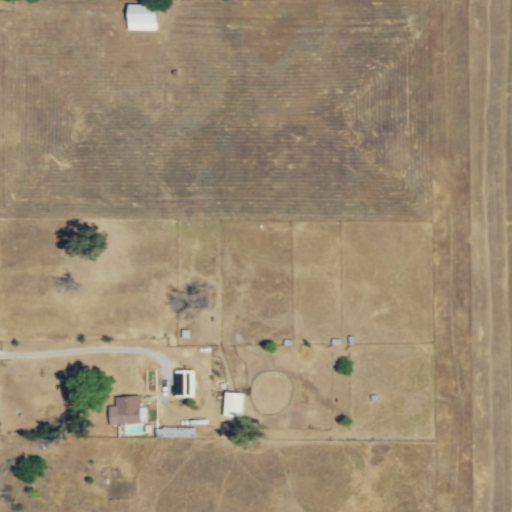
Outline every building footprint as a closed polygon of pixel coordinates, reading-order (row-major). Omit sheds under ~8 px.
[(152,3),(123,4),(123,29),(152,29),(152,3)] [(172,397),(191,396),(191,369),(171,370),(172,397)] [(237,417),(238,392),(220,391),(219,416),(237,417)] [(139,423),(137,395),(112,396),(113,406),(105,406),(106,424),(139,423)] [(192,426),(154,427),(154,437),(192,436),(192,426)]
